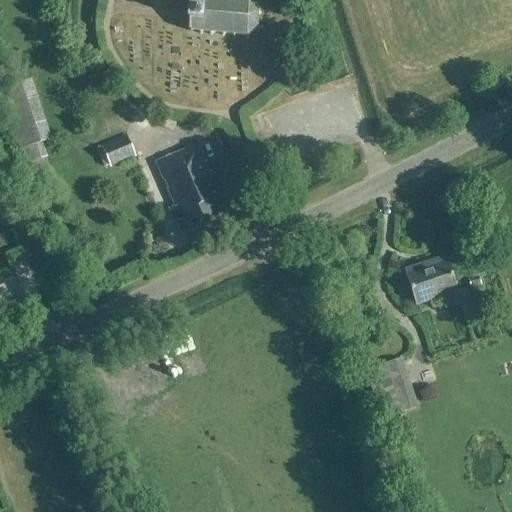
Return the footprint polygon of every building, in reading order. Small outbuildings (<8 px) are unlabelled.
[(257,15),(260,14),(259,12),(256,14),(248,5),(250,3),(248,2),(246,5),(223,3),(214,2),(214,0),(199,0),(200,1),(190,0),(190,3),(188,29),(188,32),(192,32),(192,31),(198,31),(198,32),(199,32),(199,35),(201,35),(201,33),(209,33),(209,35),(211,36),(211,33),(222,34),(221,36),(223,37),(223,35),(232,35),(232,37),(234,38),(234,36),(245,37),(246,39),(248,39),(247,36),(256,29),(258,30),(259,28),(257,27),(257,15)] [(198,145),(159,162),(156,164),(157,166),(175,208),(166,212),(172,226),(181,222),(192,246),(223,233),(214,212),(225,207),(198,145)] [(156,164),(159,162),(153,148),(126,159),(133,175),(157,166),(156,164)] [(457,293),(447,262),(446,258),(404,272),(415,306),(457,293)] [(472,288),(482,285),(479,277),(469,279),(472,288)] [(401,361),(369,372),(364,373),(376,413),(405,404),(404,403),(413,401),(401,361)]
